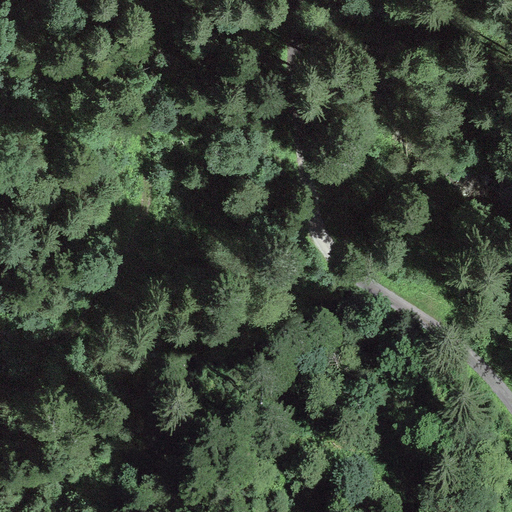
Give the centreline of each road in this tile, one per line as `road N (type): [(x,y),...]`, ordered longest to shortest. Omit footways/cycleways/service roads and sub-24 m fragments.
road 1 (track): [(511,401),(500,382),(342,266),(318,237),(296,140),(293,0)]
road 2 (track): [(145,0),(148,154),(112,296),(73,331),(36,344),(0,331)]
